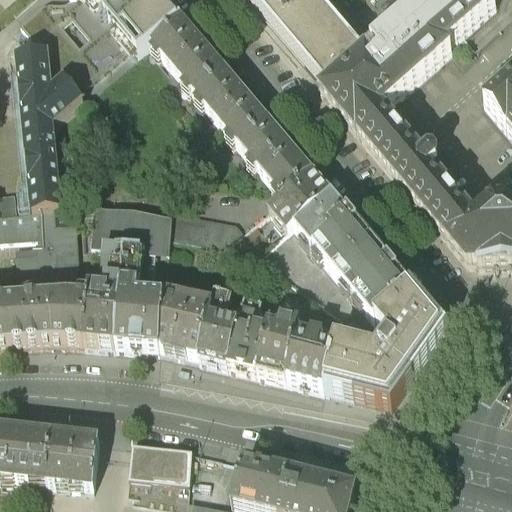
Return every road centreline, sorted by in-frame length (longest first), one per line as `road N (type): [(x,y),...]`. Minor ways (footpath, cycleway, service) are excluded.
road 1 (primary): [(460,480),(125,404),(0,395)]
road 2 (residential): [(471,310),(205,0)]
